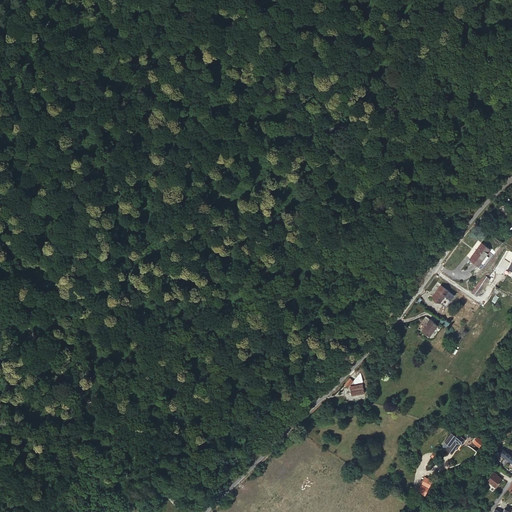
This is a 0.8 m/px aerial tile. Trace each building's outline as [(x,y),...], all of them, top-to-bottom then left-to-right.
[(482,248),(472,261),(476,263),(473,266),(478,270),(480,267),(490,254),(482,248)] [(433,296),(441,302),(450,290),(442,285),(433,296)] [(438,326),(431,319),(421,330),(428,337),(438,326)] [(363,391),(358,375),(348,384),(343,388),(347,397),(363,391)] [(345,381),(339,387),(342,389),(343,388),(348,384),(345,381)] [(456,437),(452,435),(443,446),(453,453),(460,443),(463,445),(466,441),(458,434),(456,437)] [(483,441),(478,437),(474,441),(479,445),(483,441)] [(511,453),(511,454),(504,448),(500,453),(511,461),(511,453)] [(495,463),(491,460),(485,467),(490,471),(495,463)] [(496,489),(503,480),(494,472),(486,481),(496,489)] [(429,489),(433,482),(427,478),(419,492),(426,496),(429,489)] [(500,503),(497,509),(500,511),(511,511),(511,504),(510,503),(507,508),(500,503)]
